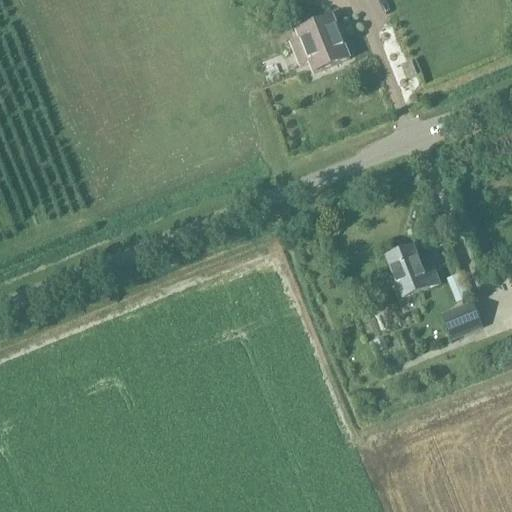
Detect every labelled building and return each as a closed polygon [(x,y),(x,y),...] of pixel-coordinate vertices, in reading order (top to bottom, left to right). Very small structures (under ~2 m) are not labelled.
[(332,19),(296,34),(299,41),(289,45),(299,68),(308,65),(312,75),(349,61),(332,19)] [(406,80),(416,76),(411,63),(401,67),(406,80)] [(403,300),(438,286),(431,270),(422,274),(412,248),(386,259),(403,300)] [(456,274),(444,277),(451,301),(463,298),(456,274)] [(441,319),(449,339),(480,327),(472,307),(441,319)]
